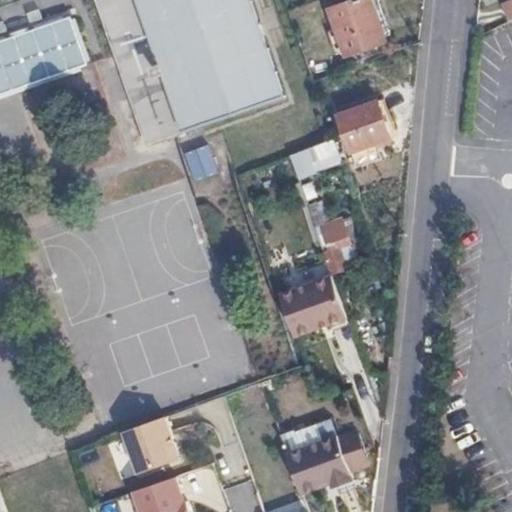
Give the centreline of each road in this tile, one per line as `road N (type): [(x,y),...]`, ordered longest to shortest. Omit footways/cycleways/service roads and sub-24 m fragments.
road 1 (residential): [(392,511),(430,171)]
road 2 (residential): [(511,441),(482,375),(510,180)]
road 3 (residential): [(430,171),(446,0)]
